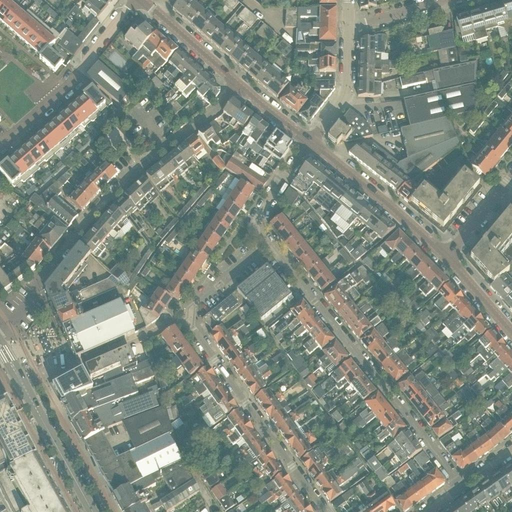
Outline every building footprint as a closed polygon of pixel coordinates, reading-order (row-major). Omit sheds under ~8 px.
[(0,21),(3,24),(16,10),(18,7),(11,0),(8,3),(0,12),(0,21)] [(0,0),(0,12),(8,3),(11,0),(0,0)] [(88,3),(86,5),(84,8),(89,12),(90,10),(98,17),(112,0),(91,0),(89,3),(88,3)] [(182,18),(194,4),(188,0),(180,0),(172,10),(173,10),(182,18)] [(235,0),(230,0),(225,6),(231,12),(239,3),(235,0)] [(359,0),(360,10),(368,10),(368,7),(376,7),(375,0),(359,0)] [(511,1),(502,5),(511,35),(510,31),(511,30),(511,1)] [(191,26),(192,26),(203,13),(194,4),(182,18),(183,18),(192,26),(191,26)] [(491,8),(490,8),(496,28),(497,28),(504,30),(506,37),(511,35),(502,5),(501,5),(501,6),(498,7),(497,6),(498,5),(497,5),(491,8)] [(10,31),(23,16),(25,13),(18,7),(16,10),(3,24),(3,25),(10,31)] [(74,7),(66,18),(72,23),(80,12),(74,7)] [(237,17),(244,22),(251,14),(245,8),(237,17)] [(480,12),(479,12),(485,32),(496,28),(490,8),(489,9),(489,10),(487,10),(486,9),(486,8),(480,12)] [(201,34),(213,21),(216,17),(206,9),(203,13),(192,26),(201,34)] [(296,16),(296,20),(300,20),(300,19),(319,19),(319,20),(335,20),(335,9),(325,9),(319,9),(319,10),(298,9),(297,9),(296,16)] [(18,37),(35,18),(27,11),(25,13),(23,16),(10,31),(11,31),(18,37)] [(467,15),(473,35),(475,43),(487,39),(485,32),(479,12),(478,12),(478,13),(475,14),(474,13),(475,12),(474,12),(468,15),(467,15)] [(251,14),(244,22),(250,28),(258,19),(251,14)] [(462,39),(473,35),(467,15),(466,16),(464,17),(463,16),(463,15),(457,18),(456,19),(459,28),(462,39)] [(26,44),(43,24),(35,18),(18,37),(19,38),(26,44)] [(296,22),(296,28),(297,28),(296,31),(335,31),(335,20),(319,20),(319,26),(300,26),(300,20),(296,20),(296,22)] [(210,42),(211,42),(222,29),(213,21),(201,34),(202,34),(210,42)] [(34,51),(51,31),(43,24),(26,44),(34,51)] [(135,28),(124,40),(138,52),(155,35),(144,25),(139,31),(135,28)] [(256,33),(263,39),(270,30),(264,25),(256,33)] [(87,27),(81,34),(86,39),(92,31),(87,27)] [(427,30),(429,36),(441,33),(443,29),(439,27),(427,30)] [(51,31),(34,51),(42,58),(49,49),(55,43),(58,39),(61,42),(67,33),(67,32),(65,30),(59,36),(52,29),(51,31)] [(220,50),(232,37),(222,29),(211,42),(220,50)] [(270,30),(263,39),(269,44),(276,35),(270,30)] [(296,31),(296,46),(305,46),(304,40),(303,37),(303,36),(308,34),(309,37),(319,37),(319,42),(325,43),(335,43),(335,31),(296,31)] [(431,49),(426,50),(427,54),(440,51),(446,50),(455,48),(452,31),(445,33),(441,34),(428,37),(431,49)] [(61,42),(58,46),(72,57),(82,44),(75,39),(67,33),(61,42)] [(138,52),(132,59),(137,63),(142,57),(148,61),(155,53),(156,53),(165,43),(155,34),(155,35),(138,52)] [(360,39),(359,53),(384,54),(385,36),(377,36),(372,36),(372,39),(360,39)] [(229,58),(230,58),(241,45),(232,37),(220,50),(229,58)] [(148,61),(141,68),(144,71),(150,64),(159,71),(166,63),(171,58),(177,51),(167,41),(165,43),(156,53),(155,53),(148,61)] [(275,49),(281,55),(289,46),(283,41),(275,49)] [(238,66),(239,66),(250,53),(241,45),(230,58),(239,66),(238,66)] [(295,52),(295,53),(315,53),(315,52),(321,52),(321,59),(325,59),(335,59),(335,45),(325,45),(321,45),(321,46),(305,46),(296,46),(295,48),(295,51),(295,52)] [(281,55),(285,58),(293,49),(289,46),(281,55)] [(248,74),(249,74),(260,61),(255,57),(257,55),(259,51),(255,47),(250,53),(239,66),(248,74)] [(455,48),(446,50),(449,68),(458,66),(455,48)] [(64,62),(49,49),(42,58),(40,60),(54,72),(54,73),(64,62)] [(293,49),(285,58),(295,66),(295,53),(295,52),(295,51),(293,49)] [(167,81),(187,59),(179,52),(168,64),(172,67),(163,76),(167,80),(167,81)] [(359,53),(359,68),(388,68),(388,62),(381,62),(381,55),(384,55),(384,54),(359,53)] [(172,91),(195,67),(187,59),(167,81),(171,85),(175,88),(172,91)] [(401,59),(393,62),(395,70),(403,67),(401,59)] [(257,82),(258,82),(269,69),(260,61),(249,74),(258,82),(257,82)] [(314,75),(315,75),(314,82),(335,82),(335,62),(319,61),(319,62),(308,62),(308,67),(314,68),(314,75)] [(476,85),(477,62),(458,66),(449,68),(432,72),(437,94),(476,85)] [(98,63),(86,77),(118,106),(131,92),(98,64),(98,63)] [(269,69),(258,82),(258,83),(258,82),(267,90),(267,91),(267,90),(279,77),(282,73),(273,64),(269,69)] [(178,92),(182,95),(202,73),(195,67),(172,91),(176,94),(178,92)] [(359,68),(358,82),(381,83),(381,74),(388,75),(388,68),(359,68)] [(503,72),(498,78),(502,81),(507,75),(503,72)] [(202,73),(182,95),(186,98),(196,89),(199,92),(210,80),(202,73)] [(426,84),(423,74),(399,79),(401,89),(426,84)] [(279,77),(267,90),(277,98),(276,98),(277,99),(289,85),(288,85),(279,77)] [(155,78),(144,90),(150,98),(154,94),(163,85),(155,78)] [(502,81),(498,78),(493,84),(497,87),(502,81)] [(199,92),(197,95),(203,100),(210,106),(214,99),(219,93),(220,93),(219,89),(210,80),(199,92)] [(305,108),(298,116),(308,124),(324,104),(328,98),(334,90),(335,85),(335,82),(314,82),(314,92),(319,92),(319,101),(313,97),(312,98),(309,103),(305,108)] [(358,97),(368,98),(373,98),(380,97),(381,83),(358,82),(358,97)] [(305,87),(301,84),(294,92),(289,89),(286,93),(280,101),(288,108),(305,87)] [(437,94),(403,101),(409,128),(445,119),(475,112),(476,85),(437,94)] [(507,85),(502,91),(506,95),(511,88),(507,85)] [(305,87),(288,108),(297,115),(303,107),(307,103),(303,100),(303,99),(310,90),(305,87)] [(92,90),(84,96),(85,97),(99,114),(106,108),(107,109),(112,105),(103,97),(100,99),(92,90)] [(502,91),(497,97),(501,100),(506,95),(502,91)] [(170,92),(160,101),(160,102),(161,102),(167,109),(175,102),(178,99),(170,92)] [(154,94),(150,98),(156,106),(157,107),(161,102),(160,102),(160,101),(154,95),(154,94)] [(84,96),(76,104),(89,119),(91,122),(92,123),(101,116),(99,114),(97,112),(85,97),(84,96)] [(225,122),(229,126),(242,108),(232,101),(229,105),(223,113),(229,117),(225,122)] [(167,109),(163,113),(169,119),(170,120),(174,116),(175,114),(181,109),(181,108),(175,102),(167,109)] [(493,102),(488,108),(492,112),(497,105),(493,102)] [(76,104),(68,111),(81,126),(84,129),(91,122),(89,119),(76,104)] [(242,108),(229,126),(233,129),(237,124),(243,128),(252,116),(242,108)] [(488,108),(483,114),(487,117),(492,112),(488,108)] [(68,111),(61,117),(74,132),(80,126),(81,126),(68,111)] [(349,111),(328,138),(337,146),(341,140),(346,143),(372,137),(372,135),(372,134),(371,132),(370,130),(370,129),(369,127),(368,126),(367,125),(366,125),(366,124),(365,123),(364,122),(363,121),(357,117),(356,116),(350,111),(349,111)] [(174,116),(170,120),(174,125),(178,121),(174,116)] [(61,117),(53,124),(66,139),(70,142),(77,136),(74,132),(61,117)] [(261,122),(255,118),(242,135),(246,137),(239,146),(243,149),(249,141),(248,140),(261,122)] [(398,164),(384,182),(391,187),(398,193),(399,193),(421,176),(421,175),(458,147),(451,133),(445,119),(409,128),(399,130),(406,158),(398,164)] [(479,119),(474,125),(478,129),(483,122),(479,119)] [(213,122),(207,127),(215,137),(218,134),(221,132),(213,122)] [(246,156),(268,128),(261,122),(248,140),(249,141),(243,149),(241,152),(246,156)] [(53,124),(45,131),(58,146),(61,150),(62,150),(70,143),(70,142),(66,139),(53,124)] [(511,128),(506,124),(499,132),(511,142),(511,128)] [(474,125),(469,131),(473,134),(478,129),(474,125)] [(207,127),(198,134),(204,142),(207,145),(211,142),(215,147),(220,143),(215,137),(207,127)] [(246,156),(248,158),(252,152),(258,156),(275,134),(275,133),(268,128),(246,156)] [(45,131),(37,137),(38,138),(50,153),(54,156),(61,150),(58,146),(45,131)] [(511,142),(499,132),(492,141),(506,152),(511,144),(511,142)] [(215,137),(220,143),(222,146),(226,143),(218,134),(215,137)] [(275,134),(258,156),(263,159),(267,161),(270,156),(271,157),(283,140),(275,134)] [(235,135),(228,142),(229,142),(230,143),(233,146),(239,139),(235,135)] [(37,137),(29,144),(30,145),(43,159),(45,161),(46,163),(54,156),(50,153),(38,138),(37,137)] [(193,138),(184,145),(195,157),(200,153),(203,150),(193,138)] [(283,140),(271,157),(280,163),(292,146),(283,140)] [(492,141),(485,149),(499,161),(506,152),(492,141)] [(29,144),(22,150),(23,151),(36,165),(38,168),(45,161),(43,159),(30,145),(29,144)] [(356,150),(348,155),(371,172),(386,154),(373,144),(368,150),(363,146),(356,150)] [(184,145),(175,152),(188,169),(192,166),(188,162),(189,161),(194,157),(194,158),(195,157),(184,145)] [(485,149),(478,158),(492,169),(495,166),(496,167),(500,162),(499,161),(485,149)] [(22,150),(14,157),(15,158),(28,172),(32,177),(40,170),(38,168),(36,165),(23,151),(22,150)] [(175,152),(165,160),(175,172),(180,168),(184,173),(188,169),(175,152)] [(371,172),(384,182),(398,164),(386,154),(371,172)] [(14,157),(6,164),(7,165),(20,179),(21,182),(23,184),(32,177),(28,172),(15,158),(14,157)] [(218,157),(212,161),(220,172),(225,169),(226,167),(218,157)] [(98,170),(96,172),(108,184),(110,182),(117,175),(99,158),(92,164),(98,170)] [(226,167),(225,169),(260,192),(267,183),(232,158),(226,167)] [(492,169),(478,158),(471,166),(485,178),(488,174),(489,175),(493,171),(492,170),(492,169)] [(165,160),(156,167),(169,184),(173,181),(169,176),(175,172),(165,160)] [(298,175),(293,182),(290,187),(300,195),(302,197),(314,183),(324,171),(311,161),(298,175)] [(6,164),(0,169),(0,172),(12,186),(13,187),(14,188),(21,182),(20,179),(7,165),(6,164)] [(156,167),(146,175),(160,192),(169,184),(156,167)] [(90,170),(82,177),(98,194),(105,186),(108,184),(96,172),(94,174),(90,170)] [(314,183),(302,197),(308,204),(312,200),(320,190),(321,189),(332,177),(324,171),(314,183)] [(66,173),(61,178),(66,182),(71,177),(66,173)] [(421,191),(412,201),(420,207),(418,209),(442,229),(478,186),(463,173),(459,178),(454,174),(435,197),(423,188),(421,191)] [(223,175),(218,181),(222,185),(227,178),(223,175)] [(82,187),(77,192),(90,203),(98,194),(82,177),(81,177),(77,182),(82,187)] [(320,190),(312,200),(313,201),(314,202),(315,203),(317,204),(320,207),(329,197),(330,196),(331,195),(341,185),(334,179),(332,177),(321,189),(320,190)] [(398,193),(397,195),(409,204),(412,201),(421,191),(416,187),(422,179),(420,177),(399,193),(398,193)] [(66,182),(61,178),(57,182),(62,187),(66,182)] [(142,179),(133,188),(148,203),(152,200),(148,195),(153,190),(142,179)] [(218,181),(212,187),(216,191),(222,185),(218,181)] [(241,182),(234,193),(246,201),(253,191),(241,182)] [(206,183),(201,186),(205,192),(210,186),(206,183)] [(329,197),(320,207),(324,210),(328,214),(329,214),(330,212),(331,212),(350,192),(349,192),(341,185),(331,195),(330,196),(329,197)] [(39,198),(38,199),(43,202),(43,201),(48,205),(46,208),(49,210),(69,227),(78,216),(57,198),(61,193),(52,186),(39,198)] [(202,189),(194,197),(197,201),(205,192),(201,186),(200,187),(202,189)] [(133,188),(124,197),(136,210),(139,212),(148,203),(133,188)] [(289,189),(285,195),(295,201),(299,196),(289,189)] [(90,203),(77,192),(73,196),(70,194),(66,198),(81,212),(90,203)] [(329,230),(335,225),(343,217),(345,211),(358,199),(350,192),(330,212),(330,213),(322,221),(329,230)] [(208,193),(202,200),(206,203),(211,196),(208,193)] [(234,193),(227,203),(239,211),(246,201),(234,193)] [(295,201),(285,195),(281,200),(291,207),(295,201)] [(35,196),(32,199),(40,206),(43,202),(38,199),(35,196)] [(116,204),(114,206),(124,217),(124,218),(131,226),(139,235),(142,233),(144,231),(137,222),(131,214),(136,210),(124,197),(116,204)] [(194,197),(186,206),(189,210),(197,201),(194,197)] [(32,199),(29,202),(37,209),(38,208),(45,214),(46,214),(49,210),(46,208),(48,205),(43,201),(43,202),(40,206),(32,199)] [(335,225),(329,230),(334,236),(335,237),(335,238),(336,238),(342,235),(345,231),(346,231),(348,229),(369,208),(358,199),(345,211),(343,217),(335,225)] [(206,203),(202,200),(197,205),(200,209),(206,203)] [(222,200),(215,209),(220,213),(233,221),(239,211),(227,203),(222,200)] [(300,206),(305,213),(309,209),(304,203),(300,206)] [(114,206),(104,217),(121,232),(124,228),(119,223),(124,218),(124,217),(114,206)] [(186,206),(177,216),(181,219),(189,210),(186,206)] [(345,231),(342,235),(342,236),(344,237),(348,241),(356,234),(353,232),(361,224),(365,227),(378,215),(370,209),(369,208),(348,229),(346,231),(345,231)] [(41,218),(37,222),(58,240),(69,227),(49,210),(46,214),(47,215),(43,219),(41,218)] [(192,211),(186,218),(190,221),(190,220),(195,215),(192,211)] [(505,275),(506,275),(511,271),(511,212),(511,213),(509,211),(470,259),(493,285),(505,275)] [(307,216),(313,222),(317,219),(312,212),(307,216)] [(220,213),(213,222),(226,231),(233,221),(220,213)] [(361,238),(366,242),(386,222),(378,215),(365,227),(369,230),(361,238)] [(152,216),(146,221),(150,226),(156,221),(152,216)] [(104,217),(96,226),(108,236),(112,231),(117,236),(121,232),(104,217)] [(269,226),(276,236),(288,226),(281,217),(269,226)] [(190,221),(186,218),(180,224),(184,227),(190,221)] [(174,219),(167,228),(170,231),(178,222),(174,219)] [(317,219),(313,222),(318,229),(322,225),(317,219)] [(58,240),(37,222),(33,227),(41,234),(38,238),(51,249),(58,240)] [(213,222),(207,232),(219,241),(226,231),(213,222)] [(386,222),(366,242),(370,245),(378,237),(382,240),(395,230),(386,222)] [(10,223),(5,228),(13,235),(14,234),(18,230),(10,223)] [(96,226),(88,235),(105,250),(108,252),(115,244),(112,242),(113,241),(108,236),(107,235),(96,226)] [(276,236),(284,245),(296,236),(288,226),(276,236)] [(1,233),(0,233),(0,241),(5,245),(13,235),(5,228),(1,233)] [(18,230),(14,234),(18,237),(23,230),(20,228),(18,230)] [(155,233),(158,237),(162,240),(170,231),(167,228),(163,232),(159,229),(155,233)] [(176,230),(170,236),(174,239),(179,233),(176,230)] [(323,234),(328,241),(332,237),(327,231),(323,234)] [(207,232),(200,242),(212,251),(219,241),(207,232)] [(384,260),(388,256),(405,239),(398,232),(385,245),(384,244),(380,249),(382,250),(378,254),(384,260)] [(139,235),(139,236),(148,248),(151,245),(142,233),(139,235)] [(105,250),(88,235),(80,244),(97,259),(105,250)] [(33,244),(29,250),(42,260),(50,251),(32,236),(28,240),(33,244)] [(170,236),(165,242),(168,246),(174,239),(170,236)] [(284,245),(291,255),(303,245),(296,236),(284,245)] [(332,237),(328,241),(333,247),(337,244),(332,237)] [(344,239),(340,242),(344,248),(348,244),(344,239)] [(391,261),(394,264),(412,247),(405,239),(388,256),(388,257),(395,250),(398,253),(391,261)] [(200,242),(193,252),(206,261),(212,251),(200,242)] [(0,250),(0,269),(17,255),(14,252),(13,252),(5,245),(1,250),(0,250)] [(291,255),(299,264),(311,254),(303,245),(291,255)] [(348,245),(344,248),(350,255),(354,252),(348,245)] [(50,283),(45,289),(51,303),(67,296),(65,293),(87,265),(84,263),(85,261),(89,255),(90,254),(84,250),(79,246),(78,247),(74,252),(68,260),(63,266),(54,277),(50,283)] [(354,252),(350,255),(351,256),(354,259),(355,261),(355,262),(366,253),(360,246),(354,252)] [(394,264),(394,265),(396,268),(397,268),(398,268),(398,267),(406,260),(409,264),(419,254),(412,247),(395,264),(394,264)] [(16,248),(14,252),(17,255),(35,269),(36,268),(42,260),(29,250),(25,254),(25,255),(16,248)] [(159,249),(155,255),(159,258),(163,252),(159,249)] [(148,251),(142,260),(144,262),(145,262),(145,263),(151,255),(151,254),(149,251),(148,250),(148,251)] [(342,250),(338,253),(343,260),(347,256),(342,250)] [(193,252),(186,262),(199,271),(206,261),(193,252)] [(311,254),(299,264),(303,269),(307,273),(319,264),(314,259),(314,258),(311,254)] [(405,275),(404,276),(408,279),(408,278),(410,277),(426,261),(419,254),(409,264),(413,267),(406,274),(405,275)] [(0,269),(0,296),(35,269),(17,255),(0,269)] [(155,255),(150,262),(154,265),(159,258),(155,255)] [(347,256),(343,260),(348,266),(352,263),(347,256)] [(367,258),(362,262),(372,272),(377,268),(367,258)] [(142,260),(135,270),(136,271),(137,272),(138,273),(139,273),(145,263),(145,262),(144,262),(142,260)] [(408,279),(412,283),(412,282),(413,282),(420,275),(423,278),(433,268),(426,261),(410,277),(408,278),(408,279)] [(186,262),(180,272),(192,281),(199,271),(186,262)] [(307,273),(314,282),(326,273),(319,264),(307,273)] [(237,291),(209,314),(216,324),(217,325),(225,319),(246,302),(257,315),(256,315),(258,318),(261,322),(289,298),(291,297),(290,296),(289,294),(286,290),(266,266),(237,291)] [(324,297),(331,306),(353,288),(362,281),(368,276),(370,275),(362,267),(324,297)] [(119,268),(112,276),(112,277),(122,287),(126,291),(129,286),(131,283),(131,282),(130,282),(128,280),(127,279),(128,277),(119,268)] [(140,276),(144,278),(149,271),(145,268),(140,276)] [(427,282),(418,290),(422,293),(440,275),(433,268),(423,278),(427,282)] [(135,270),(128,280),(130,282),(131,282),(131,283),(132,283),(135,278),(139,273),(138,273),(137,272),(136,271),(135,270)] [(180,272),(173,282),(185,291),(192,281),(180,272)] [(511,272),(505,275),(493,285),(490,287),(504,303),(511,295),(511,272)] [(326,273),(314,282),(322,292),(335,282),(326,273)] [(383,275),(379,279),(386,286),(389,283),(391,281),(383,275)] [(440,275),(422,293),(425,297),(434,289),(438,292),(440,290),(448,283),(440,275)] [(108,280),(107,281),(112,291),(115,290),(122,287),(112,277),(112,276),(108,280)] [(368,276),(362,281),(365,285),(371,280),(368,276)] [(132,283),(130,286),(134,289),(140,281),(135,278),(132,283)] [(112,291),(107,281),(102,283),(107,294),(112,291)] [(185,291),(173,282),(166,292),(178,301),(185,291)] [(107,294),(102,283),(97,285),(102,296),(107,294)] [(385,288),(391,293),(395,289),(389,283),(386,286),(385,288)] [(434,305),(438,309),(456,292),(449,284),(439,294),(442,298),(434,305)] [(102,296),(97,285),(92,287),(97,298),(102,296)] [(97,298),(92,287),(87,289),(92,300),(97,298)] [(92,300),(87,289),(82,291),(87,302),(92,300)] [(352,289),(331,306),(338,314),(351,304),(359,297),(352,289)] [(391,293),(399,301),(403,297),(395,289),(391,293)] [(72,308),(56,315),(62,328),(78,321),(121,303),(115,290),(112,291),(107,294),(102,296),(97,298),(92,300),(87,302),(82,304),(72,308)] [(386,290),(381,293),(386,299),(390,295),(386,290)] [(87,302),(82,291),(77,293),(82,304),(87,302)] [(171,300),(163,294),(158,291),(152,301),(165,310),(171,300)] [(51,303),(56,315),(72,308),(82,304),(77,293),(77,292),(67,296),(51,303)] [(449,305),(453,309),(463,300),(456,292),(438,309),(441,313),(449,305)] [(403,297),(400,300),(407,307),(411,304),(404,296),(403,297)] [(442,325),(446,329),(470,307),(463,300),(453,309),(456,313),(442,325)] [(141,308),(138,312),(146,329),(146,328),(157,320),(165,310),(152,301),(145,311),(141,308)] [(351,304),(338,314),(345,323),(366,306),(363,301),(355,308),(351,304)] [(286,322),(276,330),(279,334),(287,327),(308,310),(302,302),(295,308),(290,312),(283,318),(286,322)] [(62,328),(66,338),(75,360),(91,352),(134,334),(130,325),(134,323),(128,309),(124,311),(121,303),(78,321),(62,328)] [(411,304),(407,307),(414,314),(418,310),(411,304)] [(366,306),(345,323),(352,331),(365,320),(362,316),(370,310),(366,306)] [(470,307),(446,329),(452,336),(466,324),(467,323),(471,320),(476,314),(470,307)] [(397,313),(405,320),(410,316),(402,308),(397,313)] [(308,310),(287,327),(291,332),(300,324),(302,328),(315,318),(308,310)] [(420,311),(415,315),(422,323),(426,319),(423,315),(420,311)] [(216,324),(209,314),(208,314),(202,319),(210,329),(216,324)] [(452,336),(451,337),(454,341),(453,343),(456,346),(457,344),(464,338),(483,322),(476,314),(471,320),(467,323),(466,324),(452,336)] [(302,328),(293,335),(296,340),(306,332),(309,336),(321,326),(315,318),(302,328)] [(365,320),(352,331),(359,340),(367,334),(380,323),(377,319),(369,325),(365,320)] [(213,333),(209,335),(209,336),(216,346),(234,333),(236,332),(244,326),(241,322),(226,333),(221,326),(217,329),(213,333)] [(483,322),(464,338),(465,339),(465,340),(468,343),(476,335),(479,339),(490,329),(483,322)] [(368,335),(360,342),(367,350),(380,340),(389,333),(382,324),(368,335)] [(419,324),(416,327),(419,331),(417,332),(421,336),(425,332),(426,332),(419,324)] [(234,333),(216,346),(224,356),(236,347),(241,343),(236,337),(237,337),(239,335),(240,335),(241,337),(248,332),(246,329),(245,327),(244,326),(236,332),(234,333)] [(312,340),(303,347),(306,351),(327,333),(321,326),(309,336),(312,340)] [(161,337),(168,347),(181,338),(174,328),(161,337)] [(262,329),(257,332),(261,340),(266,337),(262,329)] [(431,329),(426,333),(432,341),(437,337),(431,329)] [(452,336),(446,329),(440,334),(447,341),(451,337),(452,336)] [(477,350),(477,353),(479,356),(498,339),(491,331),(481,340),(478,343),(481,346),(477,349),(477,350)] [(425,332),(421,336),(428,344),(432,341),(426,333),(425,332)] [(327,333),(306,351),(309,355),(318,347),(319,348),(321,351),(326,348),(334,341),(327,333)] [(279,334),(274,338),(278,342),(282,338),(279,334)] [(437,337),(432,341),(435,345),(441,340),(437,336),(437,337)] [(168,347),(175,356),(188,347),(181,338),(168,347)] [(380,340),(367,350),(369,352),(374,359),(396,342),(392,338),(384,344),(380,340)] [(505,346),(498,339),(479,356),(486,363),(494,355),(505,346)] [(285,342),(280,346),(284,350),(289,347),(285,342)] [(396,342),(374,359),(381,367),(394,357),(391,352),(399,346),(396,342)] [(317,364),(320,367),(341,350),(335,343),(322,354),(325,358),(317,364)] [(431,344),(425,349),(430,356),(437,351),(431,344)] [(488,366),(492,371),(511,354),(505,346),(494,355),(497,359),(488,366)] [(175,356),(183,366),(195,357),(188,347),(175,356)] [(224,356),(231,366),(251,352),(248,348),(244,351),(245,353),(242,355),(236,347),(224,356)] [(129,349),(85,368),(85,370),(90,380),(97,378),(98,380),(103,378),(106,385),(151,368),(148,361),(142,364),(136,366),(133,360),(129,349)] [(152,349),(147,351),(151,359),(155,356),(152,349)] [(341,350),(320,367),(323,372),(331,366),(334,370),(348,359),(341,350)] [(394,357),(381,367),(388,376),(409,359),(402,350),(394,357)] [(251,352),(231,366),(238,376),(250,367),(254,365),(257,363),(252,356),(253,355),(251,352)] [(291,352),(287,356),(291,362),(296,359),(291,352)] [(447,353),(444,355),(449,361),(453,358),(448,352),(447,353)] [(438,353),(434,357),(440,365),(445,362),(438,353)] [(280,354),(272,361),(275,365),(284,359),(280,354)] [(496,381),(507,371),(511,366),(511,354),(492,371),(486,376),(490,381),(494,378),(496,381)] [(155,356),(151,359),(154,366),(159,364),(155,356)] [(195,357),(183,366),(190,376),(202,367),(195,357)] [(409,359),(388,376),(395,385),(408,374),(404,370),(413,363),(409,359)] [(293,366),(296,371),(303,366),(300,361),(293,366)] [(337,372),(331,377),(333,380),(334,381),(337,385),(356,369),(350,362),(342,368),(338,372),(337,372)] [(440,365),(440,366),(444,371),(449,367),(445,362),(440,365)] [(250,367),(238,376),(246,386),(267,370),(268,370),(265,366),(264,367),(258,371),(258,370),(254,365),(250,367)] [(467,365),(460,371),(466,380),(471,376),(474,373),(467,365)] [(303,366),(296,371),(302,379),(309,374),(303,366)] [(327,376),(334,370),(331,366),(323,372),(327,376)] [(494,388),(498,392),(498,391),(511,379),(511,366),(507,371),(510,374),(494,388)] [(193,388),(196,392),(215,378),(207,367),(191,379),(196,386),(193,388)] [(92,391),(61,402),(65,408),(64,408),(72,422),(87,414),(116,402),(137,393),(134,384),(154,377),(152,368),(151,368),(106,385),(92,391)] [(347,384),(349,387),(362,377),(356,369),(335,386),(339,391),(347,384)] [(52,386),(61,402),(93,390),(81,370),(72,375),(72,374),(52,386)] [(267,370),(246,386),(253,397),(261,390),(265,388),(259,379),(263,377),(264,378),(265,379),(271,375),(267,370)] [(452,370),(447,374),(454,383),(459,379),(452,370)] [(396,386),(403,395),(425,378),(421,374),(413,381),(409,376),(396,386)] [(311,376),(308,379),(313,385),(317,382),(311,376)] [(476,382),(471,376),(466,380),(471,386),(476,382)] [(344,398),(348,402),(369,385),(362,377),(349,387),(345,391),(348,395),(344,398)] [(207,392),(210,396),(222,388),(215,378),(196,392),(200,397),(207,392)] [(425,378),(403,395),(410,404),(422,394),(423,393),(431,387),(430,385),(428,382),(427,382),(425,378)] [(308,379),(304,382),(311,391),(315,387),(313,385),(308,379)] [(454,383),(453,383),(458,389),(464,385),(459,379),(458,379),(454,383)] [(511,379),(498,391),(502,395),(508,389),(509,389),(511,386),(511,379)] [(477,383),(470,389),(471,390),(474,394),(481,389),(478,384),(477,384),(477,383)] [(369,385),(348,402),(351,406),(359,399),(362,403),(375,393),(369,385)] [(422,394),(410,404),(417,412),(436,397),(437,396),(438,395),(431,387),(423,393),(422,394)] [(204,406),(199,410),(204,416),(207,414),(214,409),(211,405),(215,403),(217,407),(229,398),(222,388),(210,396),(202,402),(204,406)] [(466,388),(460,392),(466,400),(472,395),(466,388)] [(325,396),(320,389),(314,394),(319,400),(325,396)] [(254,398),(262,409),(282,395),(279,391),(275,394),(276,396),(273,398),(267,390),(254,398)] [(72,422),(83,442),(88,440),(107,429),(121,423),(124,422),(123,420),(158,407),(154,395),(153,393),(149,394),(117,406),(116,402),(87,414),(72,422)] [(359,416),(363,421),(384,404),(376,394),(364,404),(368,409),(359,416)] [(262,409),(269,419),(282,410),(275,401),(279,399),(280,401),(284,398),(282,395),(262,409)] [(436,397),(417,412),(424,421),(437,410),(445,403),(442,399),(441,398),(438,395),(437,396),(436,397)] [(190,396),(181,403),(184,408),(193,401),(190,396)] [(214,409),(207,414),(214,424),(237,408),(229,398),(217,407),(214,409)] [(28,442),(29,442),(21,427),(18,422),(11,409),(11,408),(7,399),(3,401),(0,402),(0,474),(12,469),(36,457),(28,442)] [(478,399),(474,402),(478,408),(482,405),(478,399)] [(282,410),(269,419),(277,429),(295,416),(297,415),(312,403),(310,400),(305,404),(305,403),(294,411),(293,412),(289,414),(291,416),(288,419),(285,415),(290,411),(287,406),(282,410)] [(490,401),(483,407),(486,410),(493,404),(490,401)] [(323,408),(328,413),(335,408),(331,402),(323,408)] [(498,402),(495,405),(499,410),(503,407),(498,402)] [(437,410),(424,421),(431,430),(448,416),(444,412),(449,408),(445,403),(437,410)] [(375,418),(378,422),(391,412),(384,404),(363,421),(366,425),(375,418)] [(165,406),(162,407),(162,408),(124,422),(121,423),(135,450),(168,434),(172,432),(167,412),(166,411),(165,407),(165,406)] [(171,409),(170,410),(173,421),(179,417),(176,406),(171,409)] [(503,407),(499,410),(511,425),(511,413),(510,415),(503,407)] [(224,431),(226,435),(246,420),(238,410),(226,419),(233,427),(229,430),(228,428),(224,431)] [(476,411),(475,412),(478,416),(480,418),(484,415),(479,410),(477,412),(476,411)] [(502,421),(499,424),(508,435),(511,432),(511,425),(499,410),(495,413),(502,421)] [(335,413),(331,416),(338,423),(342,420),(336,412),(335,413)] [(373,434),(377,438),(398,421),(391,412),(378,422),(382,427),(373,434)] [(458,412),(432,431),(438,439),(451,429),(449,426),(461,417),(458,412)] [(475,412),(468,417),(472,421),(478,416),(475,412)] [(277,429),(284,439),(302,426),(301,425),(298,427),(295,422),(300,419),(297,415),(277,429)] [(325,415),(319,419),(325,426),(330,422),(325,415)] [(359,416),(351,423),(355,427),(358,424),(363,421),(359,416)] [(468,417),(462,422),(465,426),(472,421),(468,417)] [(488,419),(484,422),(501,442),(508,435),(499,424),(495,427),(488,419)] [(228,437),(226,438),(231,445),(232,446),(236,443),(253,431),(246,420),(226,435),(228,437)] [(398,421),(377,438),(381,443),(389,436),(393,440),(405,430),(398,421)] [(487,434),(484,436),(493,448),(501,442),(484,422),(480,426),(487,434)] [(182,426),(175,431),(176,437),(184,431),(184,430),(185,430),(182,426)] [(299,428),(284,439),(291,450),(311,435),(309,432),(305,434),(303,432),(302,431),(300,428),(299,428)] [(107,429),(88,440),(94,451),(108,443),(104,436),(109,433),(107,429)] [(474,430),(470,433),(486,454),(493,448),(484,436),(481,439),(474,430)] [(184,431),(176,437),(183,447),(188,443),(186,441),(189,438),(184,431)] [(238,451),(235,454),(238,457),(241,455),(261,441),(253,431),(236,443),(241,449),(239,451),(238,451)] [(88,440),(83,442),(113,495),(140,480),(182,460),(168,434),(172,433),(172,432),(168,434),(135,450),(129,452),(129,453),(117,459),(108,443),(94,451),(88,440)] [(388,447),(387,447),(394,456),(414,441),(406,432),(399,438),(388,447)] [(472,445),(469,448),(478,460),(486,454),(470,433),(466,436),(472,445)] [(452,439),(455,444),(462,439),(459,434),(452,439)] [(311,435),(291,450),(299,460),(311,451),(307,445),(306,444),(310,442),(314,439),(311,435)] [(470,465),(455,445),(447,435),(439,441),(460,470),(463,471),(470,465)] [(241,455),(243,459),(248,465),(250,464),(251,463),(268,451),(261,441),(241,455)] [(414,441),(394,456),(402,466),(421,451),(414,441)] [(458,442),(455,445),(470,465),(478,460),(469,448),(465,450),(458,442)] [(357,443),(354,446),(359,453),(361,451),(363,450),(357,443)] [(337,451),(341,457),(344,455),(345,456),(349,454),(345,448),(347,447),(346,445),(337,451)] [(361,451),(359,453),(367,462),(373,456),(366,447),(363,450),(361,451)] [(316,450),(300,462),(307,472),(327,458),(328,458),(334,453),(333,451),(333,450),(332,449),(325,454),(321,457),(316,450)] [(253,471),(256,475),(264,469),(275,461),(268,451),(250,464),(254,471),(253,471)] [(423,453),(414,460),(427,478),(428,478),(436,490),(443,485),(444,482),(435,470),(431,473),(425,465),(429,462),(423,453)] [(13,511),(15,511),(67,511),(55,491),(43,469),(36,457),(12,469),(0,474),(0,492),(10,511),(13,511)] [(151,475),(150,476),(154,482),(162,478),(172,495),(160,503),(166,511),(168,511),(185,501),(199,492),(188,472),(194,469),(187,458),(182,460),(167,468),(160,471),(151,475)] [(327,458),(307,472),(315,482),(327,473),(323,467),(326,464),(327,464),(330,461),(328,458),(327,458)] [(350,466),(353,470),(361,465),(357,460),(349,465),(350,466)] [(367,464),(366,465),(374,475),(374,474),(380,470),(372,460),(367,464)] [(264,469),(256,475),(258,479),(259,479),(263,476),(262,474),(265,472),(271,480),(283,471),(275,461),(264,469)] [(410,462),(406,465),(408,469),(413,475),(428,496),(436,490),(428,478),(427,478),(423,481),(417,472),(410,462)] [(406,465),(398,471),(400,474),(408,469),(406,465)] [(511,465),(500,474),(511,489),(511,465)] [(204,466),(198,470),(204,480),(210,476),(204,466)] [(380,470),(374,474),(381,483),(385,481),(388,478),(381,469),(380,470)] [(339,474),(335,477),(331,471),(327,473),(315,482),(322,492),(342,478),(346,475),(343,472),(339,474)] [(342,478),(322,492),(330,503),(338,497),(342,494),(338,488),(341,486),(343,485),(349,480),(351,472),(346,475),(342,478)] [(259,500),(259,501),(261,505),(267,501),(280,492),(292,484),(284,473),(276,479),(273,481),(272,482),(265,487),(264,487),(269,493),(259,500)] [(506,505),(511,500),(511,489),(500,474),(489,482),(506,505)] [(205,481),(210,489),(220,482),(215,475),(205,481)] [(415,487),(411,489),(420,502),(428,496),(413,475),(409,478),(415,487)] [(122,491),(113,496),(118,505),(147,489),(155,484),(154,482),(150,476),(129,487),(122,491)] [(388,478),(385,481),(388,485),(393,481),(390,477),(388,478)] [(366,481),(362,483),(368,491),(371,495),(375,493),(366,481)] [(489,482),(478,490),(487,502),(487,503),(491,508),(492,510),(493,511),(495,511),(501,508),(506,505),(489,482)] [(362,483),(359,486),(367,498),(371,495),(368,491),(362,483)] [(400,483),(396,486),(411,508),(420,502),(411,489),(407,492),(400,483)] [(282,496),(287,502),(299,494),(292,484),(280,492),(267,501),(270,505),(282,496)] [(219,486),(211,491),(212,492),(218,501),(226,496),(220,487),(219,486)] [(405,511),(411,508),(396,486),(395,486),(396,487),(392,490),(395,494),(391,497),(401,511),(405,511)] [(147,489),(118,505),(118,506),(122,511),(136,511),(141,509),(140,507),(147,503),(144,497),(146,496),(150,494),(147,489)] [(352,490),(343,497),(346,501),(355,495),(352,490)] [(375,493),(371,495),(382,511),(388,511),(395,507),(383,490),(376,495),(375,493)] [(478,490),(468,497),(478,511),(493,511),(492,510),(491,508),(487,503),(487,502),(478,490)] [(282,511),(295,511),(306,504),(299,494),(288,502),(287,502),(280,508),(280,509),(281,510),(282,511)] [(374,504),(366,510),(367,511),(382,511),(371,495),(367,498),(370,502),(372,501),(374,504)] [(226,496),(218,501),(224,511),(225,511),(233,507),(226,496)] [(331,505),(335,510),(346,503),(342,497),(331,505)] [(478,511),(468,497),(460,503),(466,511),(478,511)] [(452,508),(451,509),(452,511),(466,511),(460,503),(452,508)]
